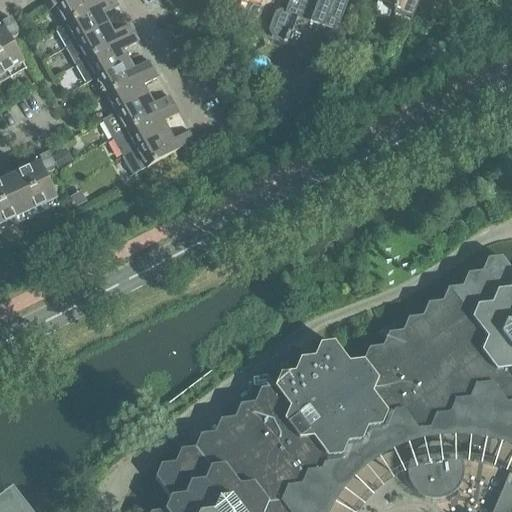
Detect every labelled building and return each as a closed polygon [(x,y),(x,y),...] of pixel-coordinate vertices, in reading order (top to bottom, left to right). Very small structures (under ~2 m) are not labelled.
[(56,9),(66,26),(112,0),(42,0),(50,13),(56,9)] [(56,31),(67,50),(109,26),(104,17),(120,8),(115,0),(112,0),(66,26),(56,31)] [(284,42),(286,43),(288,37),(314,47),(314,45),(338,54),(347,30),(345,26),(339,23),(348,1),(346,0),(332,0),(331,2),(325,0),(290,0),(286,12),(281,10),(276,12),(269,30),(272,36),(284,41),(284,42)] [(411,22),(419,0),(377,0),(377,1),(394,8),(393,11),(394,15),(411,22)] [(4,24),(8,32),(10,36),(12,37),(15,37),(16,37),(18,36),(19,34),(20,31),(13,19),(4,24)] [(67,50),(77,68),(135,34),(131,27),(115,36),(109,26),(67,50)] [(0,79),(25,65),(4,30),(0,31),(0,79)] [(96,80),(96,81),(130,62),(124,52),(140,43),(135,34),(77,68),(86,85),(96,80)] [(96,81),(106,98),(155,70),(151,62),(135,71),(130,62),(96,81)] [(106,98),(115,115),(116,116),(149,97),(144,87),(160,78),(155,70),(106,98)] [(103,122),(113,141),(175,105),(171,98),(155,107),(149,97),(116,116),(115,115),(103,122)] [(113,141),(123,158),(169,132),(164,124),(180,114),(175,105),(113,141)] [(169,132),(123,158),(133,176),(195,141),(191,133),(175,142),(169,132)] [(66,150),(53,157),(60,169),(73,162),(66,150)] [(38,159),(41,165),(43,171),(45,173),(48,173),(50,173),(51,172),(52,170),(53,168),(47,155),(38,159)] [(0,227),(57,201),(43,171),(41,165),(34,169),(32,165),(16,172),(18,176),(2,183),(0,179),(0,227)] [(486,198),(498,219),(506,215),(494,193),(486,198)] [(511,274),(501,259),(487,261),(481,274),(467,276),(462,289),(447,291),(442,304),(427,306),(422,319),(408,321),(402,334),(388,336),(382,349),(368,351),(363,363),(348,365),(333,346),(319,348),(313,361),(300,362),(293,375),(280,376),(274,390),(259,392),(254,405),(240,407),(234,420),(220,421),(214,434),(200,436),(195,449),(180,451),(174,464),(160,466),(155,480),(169,499),(164,511),(265,511),(268,506),(282,504),(288,491),(302,489),(307,476),(336,472),(347,446),(361,444),(367,431),(381,430),(387,416),(400,414),(416,434),(430,433),(436,419),(450,418),(456,404),(470,403),(476,389),(490,388),(492,384),(495,387),(511,384),(511,274)] [(407,473),(407,476),(407,478),(408,481),(409,483),(410,485),(411,488),(412,490),(414,492),(416,493),(417,495),(419,497),(422,498),(424,499),(426,500),(429,501),(432,501),(434,501),(437,501),(442,501),(444,500),(449,498),(451,501),(459,495),(456,492),(458,490),(459,488),(461,486),(462,484),(463,481),(463,479),(464,476),(464,474),(464,471),(464,469),(464,466),(463,464),(462,461),(461,459),(460,457),(458,455),(457,453),(455,451),(453,450),(451,448),(449,447),(444,445),(439,444),(437,444),(434,444),(432,444),(429,444),(427,445),(422,447),(420,448),(418,450),(416,451),(414,453),(413,455),(411,457),(410,459),(409,461),(408,464),(407,466),(407,468),(407,471),(407,473)] [(511,511),(511,475),(510,474),(493,511),(511,511)] [(0,511),(19,511),(9,499),(0,505),(0,511)]
